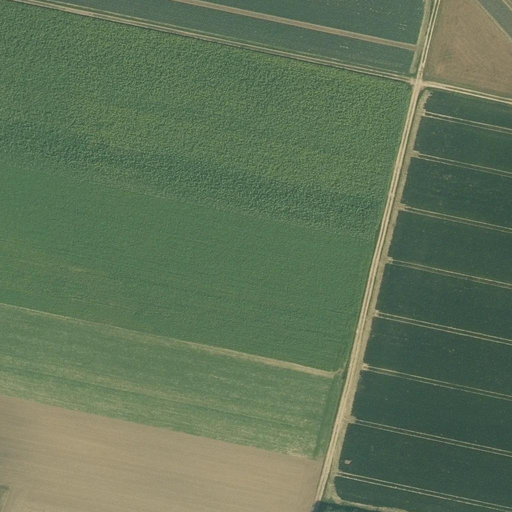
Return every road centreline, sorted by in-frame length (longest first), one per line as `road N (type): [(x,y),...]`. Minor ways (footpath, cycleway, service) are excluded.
road 1 (track): [(13,0),(511,104)]
road 2 (track): [(417,85),(316,511)]
